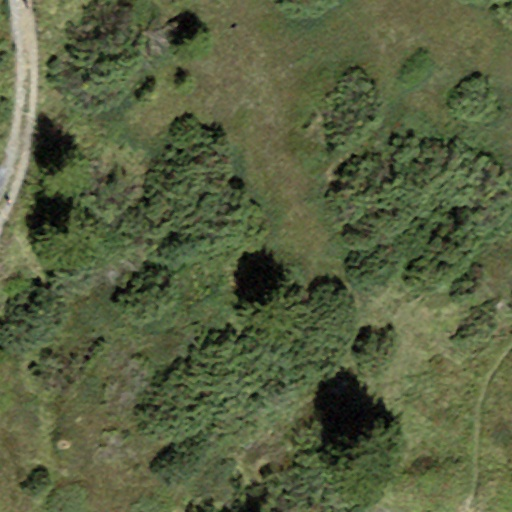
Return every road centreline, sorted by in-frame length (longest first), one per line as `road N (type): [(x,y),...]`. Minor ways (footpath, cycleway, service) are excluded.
road 1 (track): [(451,511),(492,345),(511,325)]
road 2 (track): [(11,0),(20,109),(0,187)]
